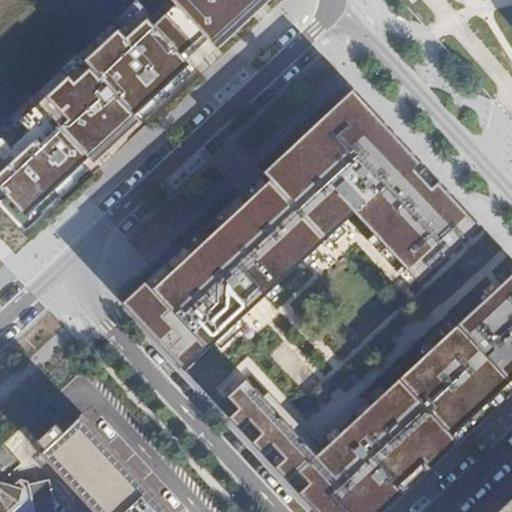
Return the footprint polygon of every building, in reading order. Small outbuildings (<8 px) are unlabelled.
[(132,0),(0,122),(0,202),(29,235),(201,76),(185,58),(206,39),(218,52),(273,0),(132,0)] [(422,284),(485,226),(356,88),(125,302),(191,372),(210,355),(359,216),(422,284)] [(319,452),(247,376),(228,393),(240,406),(231,415),(321,511),(373,511),(511,383),(511,272),(483,299),(369,405),(319,452)] [(171,511),(170,510),(169,511),(149,489),(149,488),(82,415),(65,430),(54,417),(43,407),(24,425),(34,435),(39,442),(40,441),(47,448),(42,452),(97,511),(171,511)] [(0,511),(56,511),(50,479),(30,484),(29,481),(20,479),(13,485),(0,482),(0,511)] [(511,511),(511,497),(496,511),(511,511)]
